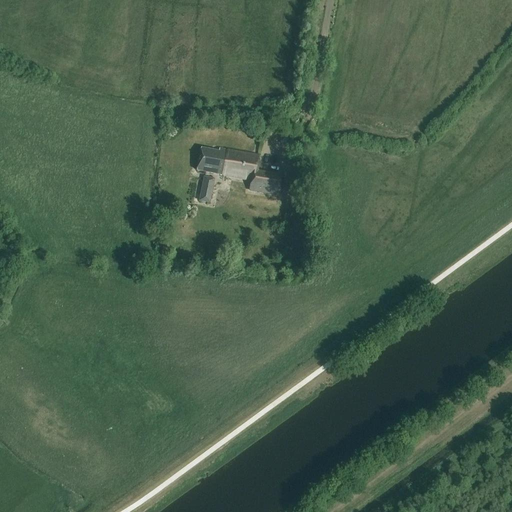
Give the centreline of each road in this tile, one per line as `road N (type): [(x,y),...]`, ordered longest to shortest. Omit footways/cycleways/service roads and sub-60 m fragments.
road 1 (track): [(511,380),(331,511)]
road 2 (track): [(333,0),(311,128),(298,155)]
